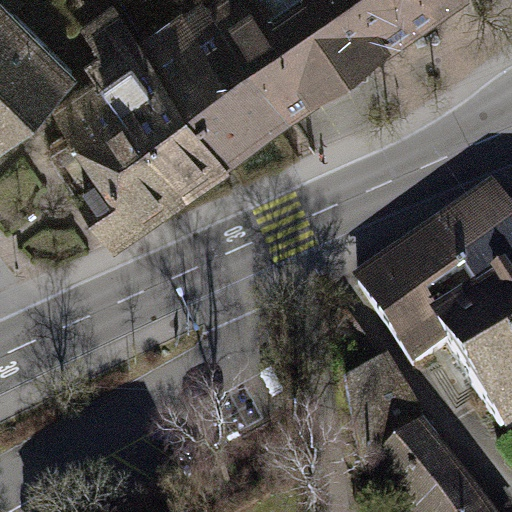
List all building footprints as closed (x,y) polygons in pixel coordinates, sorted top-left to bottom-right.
[(213,0),(210,2),(287,107),(434,0),(213,0)] [(0,2),(0,140),(69,72),(0,2)] [(146,49),(222,154),(287,107),(210,2),(191,16),(182,3),(170,12),(179,25),(146,49)] [(180,184),(222,154),(146,49),(117,9),(88,29),(105,52),(91,62),(103,79),(180,184)] [(180,184),(103,79),(59,110),(72,127),(46,146),(111,234),(180,184)] [(410,365),(444,343),(432,325),(511,272),(511,212),(508,215),(493,193),(356,283),(410,365)] [(511,272),(432,325),(444,343),(501,429),(511,422),(511,272)] [(351,385),(380,367),(342,313),(332,320),(351,385)] [(366,467),(390,497),(443,458),(380,367),(351,385),(345,389),(366,467)] [(485,511),(443,458),(390,497),(401,511),(485,511)]
